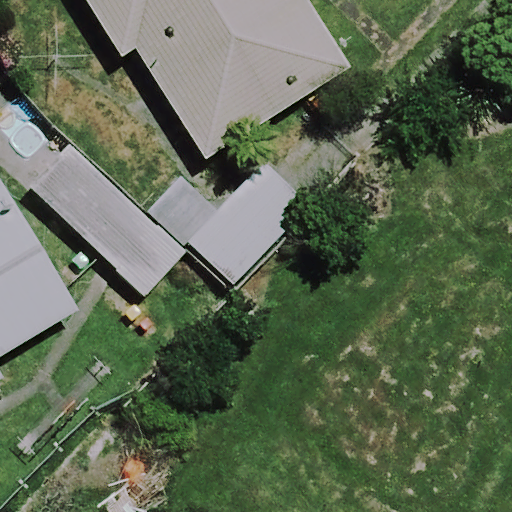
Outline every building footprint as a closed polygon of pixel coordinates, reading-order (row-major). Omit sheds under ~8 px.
[(342,82),(291,0),(71,0),(116,72),(130,64),(196,171),(342,82)] [(175,264),(63,157),(23,199),(135,306),(175,264)] [(181,256),(230,297),(306,206),(257,165),(181,256)] [(0,393),(3,392),(0,387),(0,362),(68,322),(0,208),(0,393)] [(511,350),(511,279),(419,216),(267,437),(376,511),(465,511),(498,464),(455,434),(511,350)]
